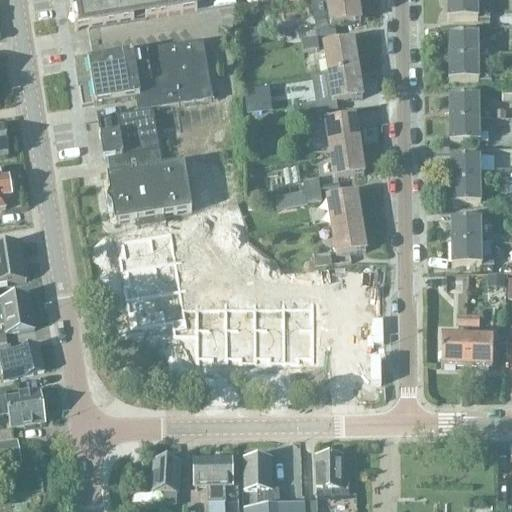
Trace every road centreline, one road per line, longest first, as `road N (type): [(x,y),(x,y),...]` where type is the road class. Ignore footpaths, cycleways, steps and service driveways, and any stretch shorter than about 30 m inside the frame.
road 1 (tertiary): [(83,435),(13,0)]
road 2 (residential): [(409,430),(399,0)]
road 3 (unclassified): [(409,430),(83,435)]
